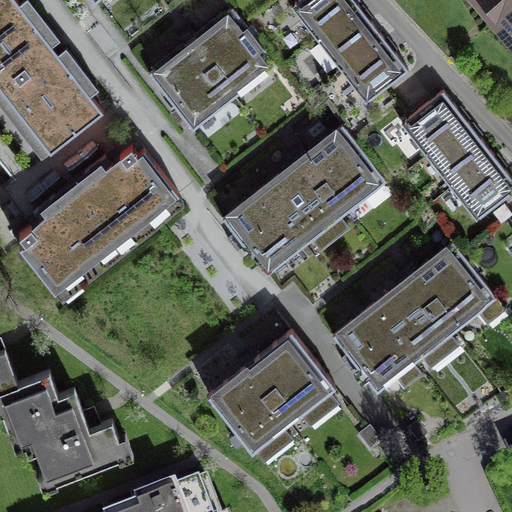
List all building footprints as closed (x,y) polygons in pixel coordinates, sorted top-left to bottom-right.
[(18,0),(0,0),(0,109),(35,156),(99,107),(18,0)] [(301,0),(296,4),(321,36),(357,8),(351,0),(301,0)] [(511,0),(470,0),(492,27),(511,10),(511,0)] [(226,8),(153,65),(193,117),(266,60),(226,8)] [(346,69),(383,40),(357,8),(321,36),(346,69)] [(511,10),(492,27),(511,49),(511,10)] [(404,67),(383,40),(346,69),(367,96),(404,67)] [(430,155),(469,125),(442,90),(403,119),(430,155)] [(262,178),(302,231),(375,176),(336,124),(262,178)] [(493,157),(469,125),(430,155),(454,187),(493,157)] [(95,164),(140,223),(176,196),(131,137),(95,164)] [(511,187),(511,182),(493,157),(454,187),(476,215),(511,187)] [(52,196),(98,255),(140,223),(95,164),(52,196)] [(302,231),(262,178),(225,206),(265,258),(302,231)] [(60,284),(98,255),(52,196),(15,225),(60,284)] [(373,301),(413,353),(490,295),(450,243),(373,301)] [(488,322),(506,307),(498,298),(480,313),(488,322)] [(378,380),(413,353),(373,301),(338,327),(378,380)] [(212,385),(253,437),(327,380),(286,327),(212,385)] [(0,387),(15,382),(2,349),(0,349),(0,387)] [(15,382),(0,387),(0,415),(8,436),(25,430),(42,476),(119,448),(105,412),(84,420),(71,385),(52,392),(44,371),(15,382)] [(138,510),(132,511),(210,511),(198,479),(135,502),(138,510)]
